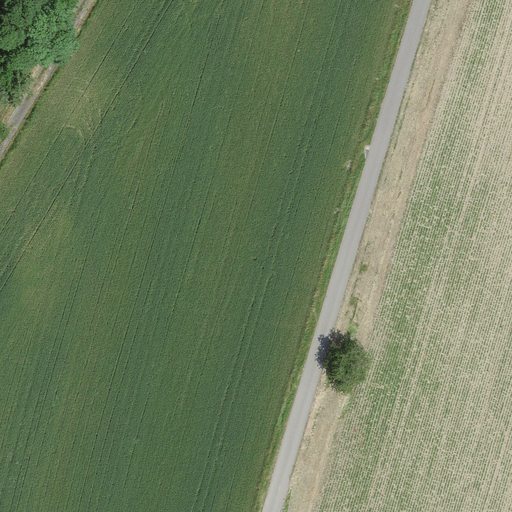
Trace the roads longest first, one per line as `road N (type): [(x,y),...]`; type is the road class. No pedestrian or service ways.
road 1 (unclassified): [(425,0),(275,511)]
road 2 (track): [(0,147),(88,0)]
